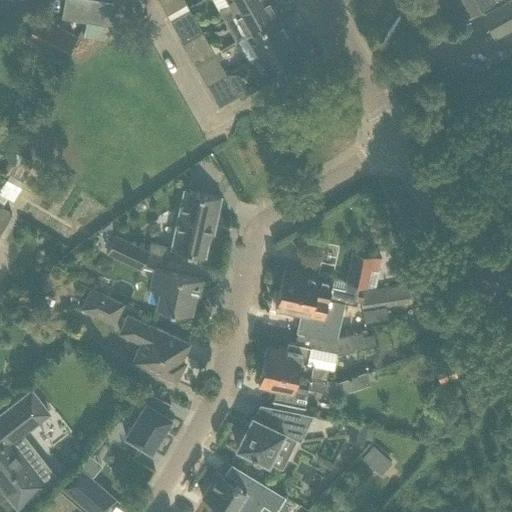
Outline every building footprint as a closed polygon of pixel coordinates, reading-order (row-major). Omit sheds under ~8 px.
[(73,19),(76,0),(63,0),(61,17),(73,19)] [(85,21),(88,0),(76,0),(73,19),(85,21)] [(97,24),(101,0),(88,0),(85,21),(97,24)] [(113,2),(101,0),(97,24),(109,26),(113,2)] [(186,3),(183,0),(158,0),(166,14),(186,3)] [(226,0),(228,3),(218,8),(224,19),(234,13),(257,0),(226,0)] [(277,17),(267,0),(257,0),(234,13),(246,34),(277,17)] [(461,0),(469,14),(464,17),(465,18),(495,0),(461,0)] [(511,0),(508,0),(484,14),(496,35),(511,26),(511,0)] [(202,32),(190,10),(170,21),(182,43),(202,32)] [(70,36),(35,17),(24,38),(59,57),(70,36)] [(249,61),(258,55),(289,38),(277,17),(246,34),(237,40),(249,61)] [(214,53),(202,32),(182,43),(194,64),(214,53)] [(301,59),(289,38),(258,55),(270,77),(301,59)] [(226,74),(214,53),(194,64),(206,85),(226,74)] [(238,95),(228,78),(226,74),(206,85),(218,106),(238,95)] [(7,177),(0,189),(0,194),(9,199),(18,182),(7,177)] [(183,189),(171,246),(150,241),(148,250),(149,251),(169,259),(172,248),(204,255),(211,222),(215,222),(220,197),(183,189)] [(0,232),(11,214),(0,207),(0,232)] [(149,251),(148,250),(114,235),(106,251),(141,267),(149,251)] [(346,278),(345,281),(345,282),(357,285),(366,286),(374,285),(380,257),(352,251),(346,278)] [(407,260),(398,265),(403,273),(402,274),(406,282),(416,276),(407,260)] [(202,279),(183,275),(154,268),(149,288),(159,290),(156,306),(171,309),(191,313),(197,286),(201,287),(202,279)] [(356,292),(357,285),(345,282),(345,281),(331,278),(332,275),(317,272),(316,277),(303,274),(303,272),(294,270),(294,272),(282,269),(279,287),(342,300),(362,305),(362,301),(355,300),(357,293),(356,292)] [(360,290),(362,301),(362,305),(362,306),(410,300),(409,285),(360,290)] [(342,300),(279,287),(275,304),(286,307),(286,309),(294,311),(295,309),(309,312),(310,307),(339,312),(340,309),(360,314),(362,306),(362,305),(342,300)] [(113,323),(122,303),(90,288),(80,308),(113,323)] [(449,309),(438,312),(441,324),(452,321),(449,309)] [(188,343),(170,334),(149,325),(148,326),(127,316),(119,333),(141,342),(137,351),(146,355),(141,365),(175,381),(184,361),(180,360),(188,343)] [(265,347),(262,364),(325,378),(327,368),(334,369),(335,360),(337,353),(354,349),(353,347),(355,347),(352,332),(350,332),(327,338),(316,335),(297,332),(294,343),(287,341),(285,349),(277,347),(277,349),(265,347)] [(338,381),(325,378),(262,364),(258,382),(269,385),(269,386),(275,388),(273,399),(272,399),(271,400),(305,407),(309,388),(322,391),(339,394),(364,385),(359,373),(338,381)] [(170,402),(144,389),(121,416),(132,422),(124,434),(150,449),(170,416),(164,412),(170,402)] [(31,390),(0,414),(0,485),(16,506),(45,484),(11,441),(48,412),(31,390)] [(281,431),(294,438),(300,440),(313,414),(296,411),(277,407),(268,424),(251,416),(236,447),(252,455),(251,459),(252,463),(256,465),(261,464),(263,461),(266,462),(281,431)] [(351,424),(349,439),(363,442),(366,427),(351,424)] [(390,461),(373,446),(363,457),(380,473),(390,461)] [(219,472),(203,497),(225,511),(243,511),(253,497),(263,503),(274,511),(284,496),(231,463),(223,475),(219,472)] [(79,467),(62,486),(91,511),(101,511),(114,497),(79,467)]
